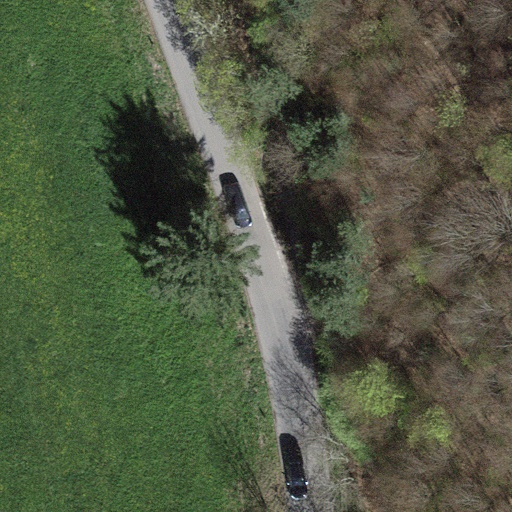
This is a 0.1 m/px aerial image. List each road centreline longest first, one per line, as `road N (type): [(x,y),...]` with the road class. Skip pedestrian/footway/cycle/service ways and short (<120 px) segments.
road 1 (unclassified): [(171,0),(266,258),(316,511)]
road 2 (track): [(386,511),(352,381),(310,279),(258,0)]
